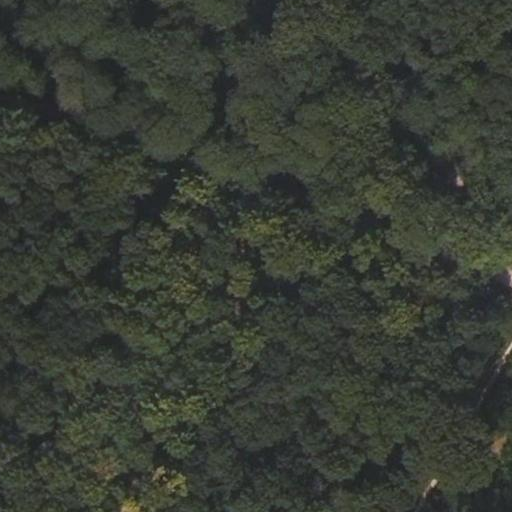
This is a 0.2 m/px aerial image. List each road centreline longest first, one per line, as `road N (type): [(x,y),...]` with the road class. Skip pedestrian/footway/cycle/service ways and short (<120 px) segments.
road 1 (track): [(0,84),(511,275)]
road 2 (track): [(298,0),(511,252)]
road 3 (track): [(511,333),(404,511)]
